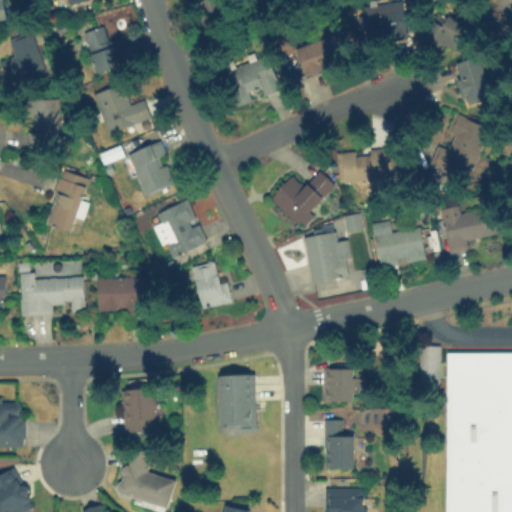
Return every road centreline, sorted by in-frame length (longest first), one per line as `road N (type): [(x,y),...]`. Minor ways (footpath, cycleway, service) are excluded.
road 1 (residential): [(0,359),(182,349),(511,278)]
road 2 (residential): [(152,0),(212,159),(291,327)]
road 3 (residential): [(212,159),(368,92),(398,94)]
road 4 (residential): [(291,327),(292,511)]
